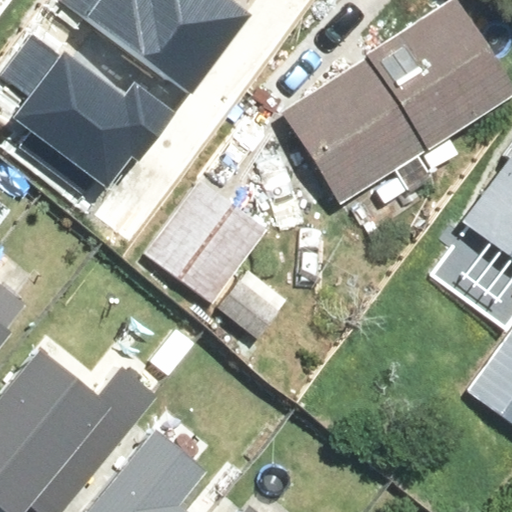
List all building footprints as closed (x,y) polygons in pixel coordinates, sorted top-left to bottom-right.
[(63,0),(58,7),(163,75),(212,0),(63,0)] [(349,201),(511,97),(511,68),(468,0),(457,0),(289,107),(349,201)] [(34,34),(0,77),(0,125),(86,191),(108,162),(130,178),(165,133),(34,34)] [(511,166),(474,221),(511,248),(511,166)] [(150,253),(267,341),(296,303),(246,266),(274,228),(207,177),(150,253)] [(0,349),(48,293),(0,251),(0,349)] [(511,341),(477,390),(511,415),(511,341)] [(95,378),(50,342),(0,402),(0,497),(17,511),(62,511),(169,384),(123,345),(95,378)] [(219,461),(166,418),(89,511),(198,511),(185,501),(219,461)] [(286,511),(262,491),(244,511),(286,511)]
